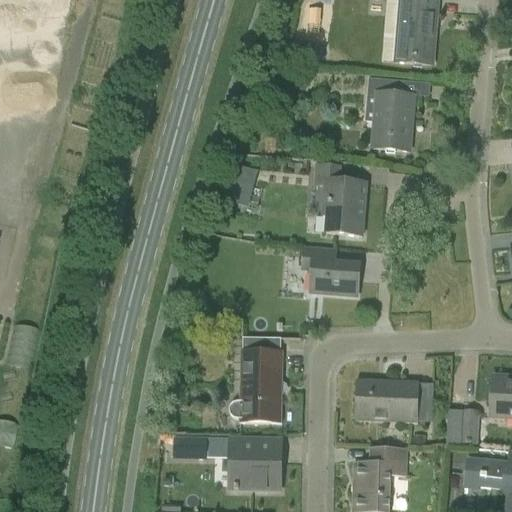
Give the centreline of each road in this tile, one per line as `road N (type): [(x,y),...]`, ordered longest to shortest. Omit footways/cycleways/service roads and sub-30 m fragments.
road 1 (secondary): [(96,511),(126,329),(218,0)]
road 2 (residential): [(486,339),(476,202),(484,0)]
road 3 (residential): [(318,511),(328,357),(352,345),(486,339)]
